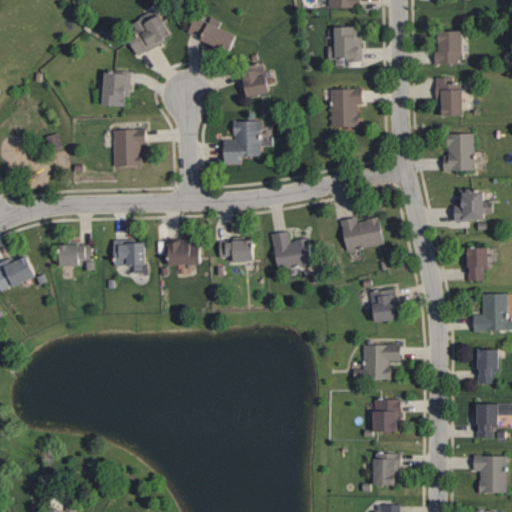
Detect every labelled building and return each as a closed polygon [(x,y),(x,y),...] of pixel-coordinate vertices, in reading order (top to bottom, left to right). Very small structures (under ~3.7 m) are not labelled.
[(331,0),(331,8),(364,7),(363,0),(331,0)] [(149,22),(153,31),(133,40),(140,54),(176,37),(166,15),(149,22)] [(191,34),(235,51),(241,35),(197,17),(191,34)] [(363,26),(339,27),(339,46),(331,46),(331,58),(364,58),(363,26)] [(439,64),(463,63),(463,52),(467,52),(467,31),(444,31),(445,51),(438,51),(439,64)] [(274,93),(272,75),(267,75),(265,64),(247,66),(251,96),(274,93)] [(132,73),(108,72),(107,105),(131,106),(132,73)] [(467,115),(466,84),(452,84),(451,77),(438,77),(438,115),(467,115)] [(361,126),(361,104),(366,104),(365,88),(333,88),(334,127),(361,126)] [(264,156),(263,120),(236,121),(237,139),(227,139),(227,163),(243,163),(243,156),(264,156)] [(116,129),(117,167),(145,166),(144,144),(149,144),(149,129),(116,129)] [(476,133),(450,134),(451,155),(446,155),(446,171),(477,170),(476,133)] [(490,191),(463,191),(463,205),(457,205),(458,220),(490,220),(490,191)] [(345,219),(347,248),(387,245),(384,218),(358,220),(358,218),(345,219)] [(275,233),(279,269),(316,265),(312,238),(292,241),(291,232),(275,233)] [(116,240),(116,265),(138,264),(138,271),(149,270),(148,239),(116,240)] [(222,256),(237,256),(237,261),(259,261),(259,241),(222,240),(222,256)] [(172,264),(204,265),(205,243),(173,242),(172,264)] [(64,265),(85,266),(85,261),(95,261),(95,245),(64,244),(64,265)] [(471,280),(487,280),(487,268),(494,269),(494,248),(472,247),(471,280)] [(40,277),(31,254),(0,266),(0,282),(3,291),(40,277)] [(402,319),(397,288),(372,292),(377,323),(402,319)] [(485,294),(486,314),(477,314),(477,331),(511,330),(509,293),(485,294)] [(366,345),(367,368),(356,368),(356,380),(394,378),(393,361),(405,361),(404,344),(366,345)] [(479,383),(497,384),(498,370),(504,370),(504,349),(483,349),(483,359),(480,359),(479,383)] [(404,399),(378,399),(377,431),(403,432),(404,399)] [(481,437),(497,437),(497,425),(504,425),(504,415),(511,415),(511,403),(481,403),(481,437)] [(378,452),(377,485),(403,485),(404,453),(378,452)] [(510,456),(477,455),(477,471),(483,471),(483,492),(509,493),(510,456)]
